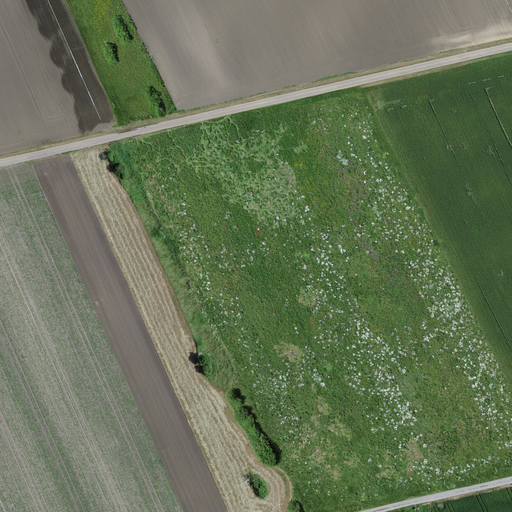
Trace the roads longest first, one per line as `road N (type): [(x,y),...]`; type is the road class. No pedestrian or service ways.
road 1 (track): [(511,47),(0,163)]
road 2 (track): [(390,511),(511,483)]
